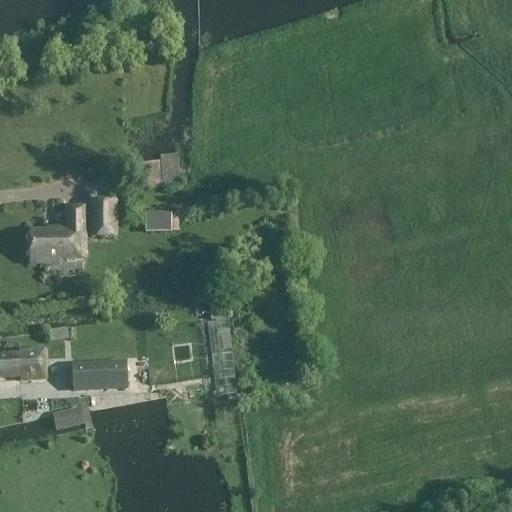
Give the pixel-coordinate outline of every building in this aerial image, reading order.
[(178,188),(176,155),(160,156),(161,171),(159,171),(158,161),(136,164),(138,191),(178,188)] [(115,203),(91,203),(91,239),(115,239),(115,203)] [(54,231),(54,233),(29,233),(29,266),(48,266),(48,262),(85,261),(85,209),(67,209),(67,231),(54,231)] [(144,236),(171,234),(170,215),(143,216),(144,236)] [(0,372),(25,372),(25,377),(44,376),(43,346),(18,347),(18,350),(0,350),(0,372)] [(127,391),(125,365),(86,367),(87,393),(127,391)] [(83,423),(80,411),(52,418),(55,432),(83,425),(83,423)]
